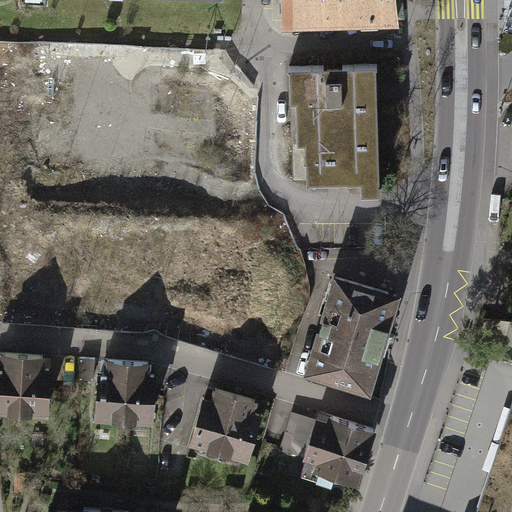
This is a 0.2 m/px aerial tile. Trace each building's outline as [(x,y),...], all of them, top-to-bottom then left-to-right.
[(396,0),(281,0),(283,22),(398,18),(396,0)] [(375,63),(290,66),(293,179),(380,178),(375,63)] [(397,294),(336,277),(307,370),(369,389),(382,344),(397,294)] [(0,408),(47,411),(49,368),(43,367),(43,354),(3,352),(2,364),(0,364),(0,408)] [(95,357),(80,356),(79,380),(94,381),(95,357)] [(101,371),(98,416),(152,418),(155,374),(149,374),(149,361),(108,360),(108,371),(101,371)] [(204,398),(192,440),(247,457),(260,414),(251,411),(254,399),(216,389),(212,400),(204,398)] [(509,511),(511,504),(511,405),(477,511),(480,511),(509,511)] [(317,460),(315,466),(357,480),(373,428),(332,415),(329,422),(318,418),(316,423),(292,415),(281,449),(317,460)]
